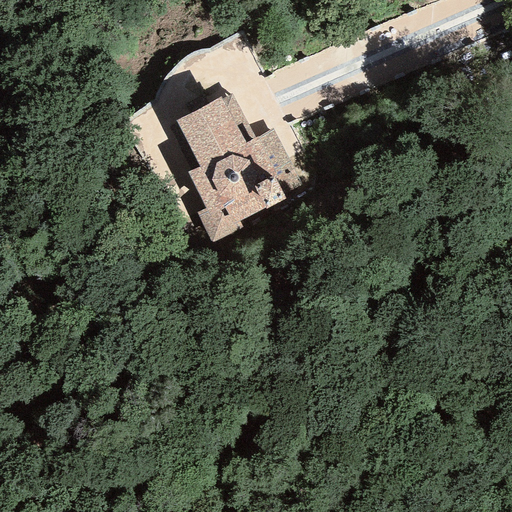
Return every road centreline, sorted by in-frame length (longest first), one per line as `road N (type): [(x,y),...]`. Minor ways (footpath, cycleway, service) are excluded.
road 1 (track): [(0,134),(147,0)]
road 2 (track): [(412,511),(427,483),(511,436)]
